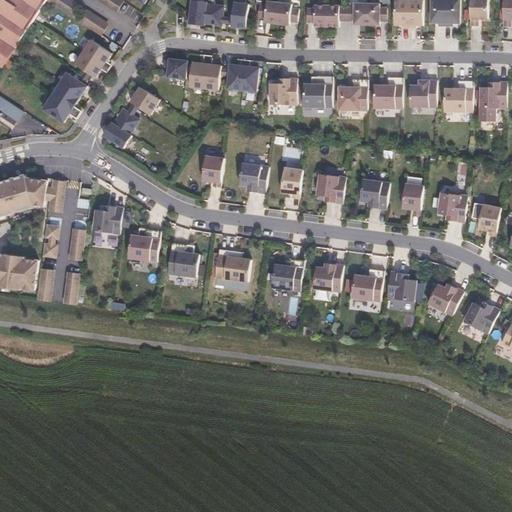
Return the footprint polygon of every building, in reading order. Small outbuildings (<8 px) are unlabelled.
[(0,0),(0,66),(4,69),(48,0),(0,0)] [(72,0),(49,0),(76,17),(83,7),(72,0)] [(122,0),(99,0),(117,12),(124,2),(122,0)] [(462,24),(461,0),(431,0),(431,24),(439,24),(453,24),(462,24)] [(479,21),(490,21),(489,0),(471,0),(471,11),(471,20),(471,21),(479,21)] [(425,1),(395,1),(394,27),(402,27),(417,28),(425,28),(425,1)] [(190,22),(190,24),(204,26),(204,23),(224,26),(224,22),(225,15),(226,6),(210,4),(193,2),(191,15),(190,22)] [(293,5),(268,2),(267,5),(260,4),(259,19),(266,19),(265,23),(291,26),(292,22),(299,23),(300,9),(293,9),(293,5)] [(233,27),(247,29),(250,4),(235,3),(234,16),(233,23),(233,27)] [(355,22),(355,26),(381,26),(381,22),(388,22),(388,8),(381,8),(381,5),(355,5),(355,8),(355,22)] [(307,24),(315,24),(314,27),(341,28),(341,22),(355,22),(355,8),(341,8),(341,6),(315,6),(314,9),(308,9),(307,24)] [(88,10),(81,21),(102,35),(109,25),(88,10)] [(225,15),(224,22),(233,23),(234,16),(225,15)] [(92,74),(97,78),(103,69),(105,66),(108,61),(113,53),(93,40),(77,64),(86,70),(90,73),(92,74)] [(170,68),(169,77),(189,79),(189,73),(190,65),(191,60),(171,57),(170,61),(170,68)] [(193,73),(191,87),(221,90),(222,77),(223,70),(224,64),(214,63),(204,62),(194,60),(194,66),(193,73)] [(230,78),(229,88),(260,92),(263,66),(252,65),(242,64),(232,63),(231,71),(230,71),(230,78)] [(80,80),(81,81),(86,84),(92,74),(90,73),(86,70),(80,80)] [(223,70),(222,77),(230,78),(230,71),(231,71),(223,70)] [(69,72),(44,109),(65,123),(73,110),(81,98),(83,95),(83,94),(89,86),(86,84),(81,81),(80,80),(69,72)] [(307,82),(307,106),(335,107),(335,76),(320,76),(320,82),(307,82)] [(273,82),(271,105),(300,105),(300,77),(281,77),(281,82),(273,82)] [(375,83),(375,108),(404,108),(405,77),(390,77),(390,83),(375,83)] [(340,85),(339,110),(369,110),(370,79),(354,79),(354,85),(340,85)] [(411,84),(411,106),(439,107),(439,79),(419,79),(419,84),(411,84)] [(446,87),(445,111),(475,111),(476,81),(460,80),(460,87),(446,87)] [(481,107),(509,108),(510,81),(490,81),(490,86),(481,86),(481,107)] [(142,87),(132,102),(133,103),(137,105),(139,107),(152,115),(161,100),(142,87)] [(83,95),(81,98),(88,103),(91,99),(83,94),(83,95)] [(0,116),(17,127),(25,112),(0,95),(0,116)] [(129,110),(135,114),(139,107),(137,105),(133,103),(129,110)] [(75,107),(73,110),(80,115),(83,111),(75,107)] [(112,140),(125,149),(135,134),(133,133),(142,119),(135,114),(129,110),(125,108),(116,122),(114,121),(104,135),(107,137),(112,140)] [(73,110),(70,114),(78,119),(80,115),(73,110)] [(276,135),(275,143),(285,144),(286,137),(276,135)] [(104,141),(110,145),(112,140),(107,137),(104,141)] [(384,157),(393,158),(394,150),(385,149),(384,157)] [(208,154),(205,180),(215,182),(224,183),(227,157),(208,154)] [(272,166),(245,162),(242,184),(250,186),(250,190),(268,193),(272,166)] [(306,169),(287,166),(284,193),(294,194),(303,195),(306,169)] [(349,176),(321,173),(319,194),(328,195),(328,201),(346,203),(349,176)] [(27,174),(0,182),(0,216),(37,207),(36,203),(28,176),(27,174)] [(51,179),(28,176),(36,203),(48,205),(51,179)] [(392,182),(364,178),(362,200),(370,202),(370,207),(389,209),(392,182)] [(69,181),(53,179),(50,211),(65,213),(69,181)] [(426,184),(406,182),(403,207),(423,210),(426,184)] [(442,191),(438,217),(466,222),(470,195),(442,191)] [(77,198),(76,216),(89,217),(90,199),(77,198)] [(503,206),(483,203),(479,230),(499,233),(503,206)] [(123,234),(126,206),(106,204),(106,210),(98,209),(95,230),(123,234)] [(58,239),(61,240),(63,226),(48,224),(46,238),(50,238),(58,239)] [(84,261),(88,230),(74,228),(70,259),(84,261)] [(160,261),(163,230),(148,228),(147,236),(134,234),(131,257),(160,261)] [(44,257),(58,259),(60,244),(57,244),(49,242),(46,242),(44,257)] [(200,277),(202,253),(189,251),(190,244),(174,242),(170,273),(200,277)] [(251,282),(254,258),(244,257),(245,251),(220,249),(217,278),(251,282)] [(41,259),(0,253),(0,289),(37,295),(41,259)] [(216,276),(219,254),(214,253),(211,275),(216,276)] [(303,290),(307,260),(290,258),(290,264),(277,263),(274,287),(303,290)] [(343,292),(346,264),(326,262),(326,267),(318,266),(315,288),(343,292)] [(53,301),(57,270),(42,268),(38,300),(53,301)] [(383,302),(387,270),(371,268),(370,275),(357,273),(356,280),(354,292),(353,298),(383,302)] [(82,273),(68,271),(64,303),(78,305),(82,273)] [(418,301),(420,279),(412,278),(412,273),(393,271),(390,297),(418,301)] [(354,292),(356,280),(348,279),(347,291),(354,292)] [(455,316),(467,291),(449,282),(448,286),(441,282),(430,303),(455,316)] [(491,333),(503,309),(485,301),(482,306),(475,302),(466,321),(491,333)] [(465,318),(472,306),(467,304),(461,315),(465,318)] [(511,348),(511,323),(502,344),(511,348)]
